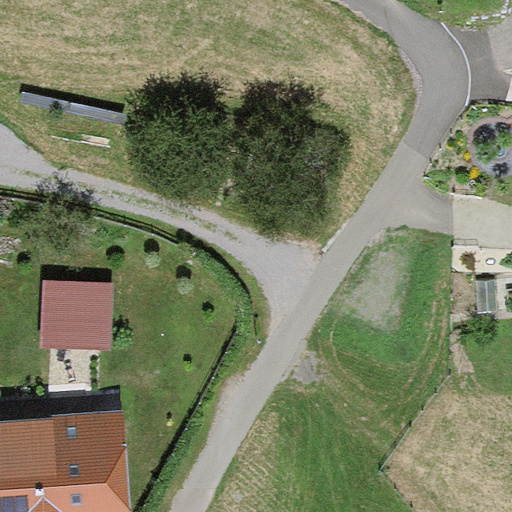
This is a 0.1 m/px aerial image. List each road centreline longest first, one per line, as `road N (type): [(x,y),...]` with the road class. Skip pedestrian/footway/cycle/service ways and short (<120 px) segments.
road 1 (residential): [(190,511),(394,197),(453,61)]
road 2 (track): [(347,0),(453,61)]
